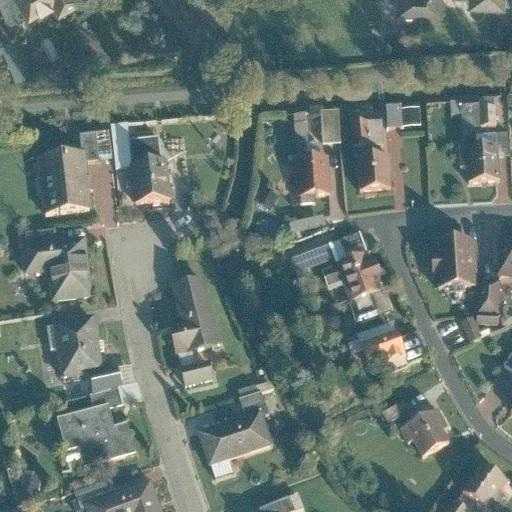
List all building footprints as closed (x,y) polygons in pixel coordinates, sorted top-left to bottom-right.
[(15,0),(0,0),(0,3),(5,13),(10,25),(25,16),(15,0)] [(77,0),(15,0),(25,16),(50,2),(55,12),(77,0)] [(396,0),(397,13),(441,12),(440,0),(396,0)] [(500,0),(469,0),(470,8),(501,8),(500,0)] [(0,49),(17,42),(10,25),(5,13),(0,14),(0,49)] [(462,117),(463,130),(498,128),(496,97),(451,100),(453,117),(462,117)] [(400,134),(398,109),(385,110),(387,135),(400,134)] [(295,114),(295,148),(309,148),(309,114),(295,114)] [(335,118),(319,119),(322,151),(337,149),(335,118)] [(369,151),(367,127),(350,128),(352,152),(369,151)] [(111,164),(106,138),(78,142),(81,158),(83,168),(111,164)] [(509,163),(508,140),(496,140),(497,164),(509,163)] [(157,170),(154,142),(130,145),(133,173),(157,170)] [(496,188),(493,150),(462,153),(465,190),(496,188)] [(83,168),(81,158),(33,165),(41,219),(89,212),(83,168)] [(326,201),(324,163),(295,164),(297,202),(326,201)] [(389,196),(387,163),(354,165),(356,198),(389,196)] [(172,207),(167,169),(157,170),(133,173),(126,175),(132,212),(172,207)] [(50,245),(48,234),(24,239),(26,249),(50,245)] [(362,257),(355,239),(336,247),(343,264),(362,257)] [(92,301),(84,240),(50,245),(26,249),(16,249),(20,280),(49,276),(53,306),(92,301)] [(511,244),(499,244),(499,282),(511,282),(511,244)] [(476,294),(472,247),(432,250),(436,297),(476,294)] [(379,297),(362,257),(343,264),(334,268),(349,308),(379,297)] [(220,349),(204,284),(170,292),(179,331),(167,333),(174,360),(220,349)] [(497,320),(497,288),(478,288),(478,320),(497,320)] [(479,340),(471,322),(460,327),(468,345),(479,340)] [(92,323),(51,329),(59,382),(100,375),(92,323)] [(362,369),(401,362),(395,327),(356,333),(362,369)] [(213,387),(209,369),(178,377),(182,395),(213,387)] [(122,393),(118,375),(86,382),(90,400),(122,393)] [(260,398),(237,404),(242,421),(259,416),(265,415),(260,398)] [(109,410),(58,425),(70,470),(89,465),(92,476),(137,463),(127,427),(115,430),(109,410)] [(271,451),(259,416),(242,421),(198,437),(209,471),(271,451)] [(444,430),(437,416),(397,437),(405,452),(411,448),(419,464),(447,449),(439,433),(444,430)] [(481,511),(491,511),(507,486),(478,469),(460,499),(481,511)] [(160,511),(149,483),(111,497),(81,509),(82,511),(160,511)] [(111,497),(107,485),(77,497),(81,509),(111,497)] [(293,511),(285,498),(259,511),(293,511)]
